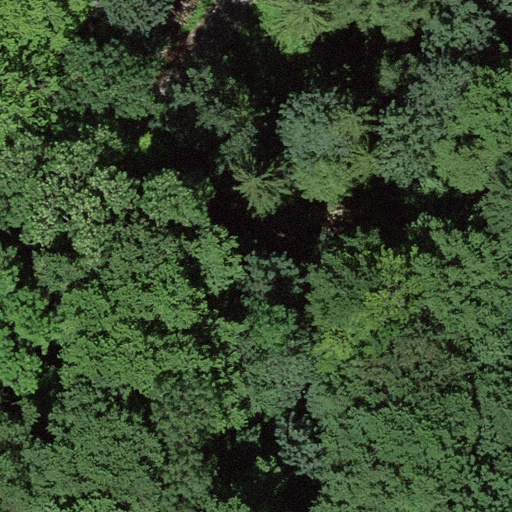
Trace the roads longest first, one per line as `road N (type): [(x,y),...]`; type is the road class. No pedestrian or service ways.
road 1 (track): [(0,271),(14,288),(108,288),(193,271),(470,177),(511,90)]
road 2 (unclassified): [(103,0),(191,183),(193,271)]
road 3 (unclassified): [(284,511),(193,271)]
road 4 (track): [(191,183),(229,110),(247,0)]
